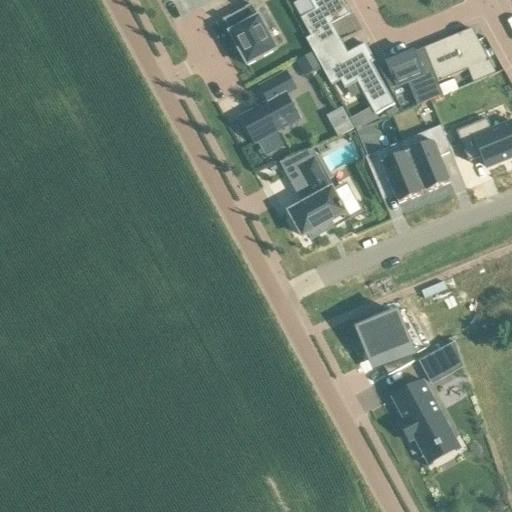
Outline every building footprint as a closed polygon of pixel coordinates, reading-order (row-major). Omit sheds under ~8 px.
[(341,0),(309,0),(316,11),(302,19),(312,37),(307,40),(314,54),(338,41),(330,26),(344,18),(339,10),(345,7),(341,0)] [(253,5),(223,21),(224,22),(225,22),(232,35),(231,35),(248,67),(278,50),(253,5)] [(472,29),(425,49),(430,63),(439,83),(490,62),(472,29)] [(338,41),(314,54),(332,86),(341,81),(346,89),(358,83),(376,116),(395,105),(372,63),(375,61),(366,44),(346,55),(338,41)] [(425,49),(379,68),(391,89),(408,83),(418,106),(444,95),(440,87),(439,83),(430,63),(425,49)] [(320,68),(312,54),(298,62),(306,76),(320,68)] [(296,90),(287,73),(260,88),(269,104),(241,119),(255,144),(300,120),(287,95),(296,90)] [(455,81),(440,87),(444,95),(458,90),(455,81)] [(343,109),(328,117),(339,138),(354,130),(343,109)] [(357,117),(351,120),(358,132),(363,128),(357,117)] [(457,132),(469,163),(483,157),(488,168),(511,158),(511,124),(493,132),(488,120),(457,132)] [(401,140),(422,193),(448,183),(437,155),(448,151),(437,124),(401,140)] [(397,203),(422,193),(401,140),(365,156),(375,181),(386,177),(397,203)] [(311,151),(282,163),(305,205),(290,213),(304,237),(310,234),(313,239),(334,227),(331,222),(346,214),(343,210),(346,209),(343,204),(341,206),(311,151)] [(405,309),(358,332),(369,353),(376,350),(389,376),(415,363),(410,352),(423,345),(405,309)] [(456,343),(428,358),(439,376),(463,363),(456,343)] [(456,439),(425,381),(393,399),(425,456),(456,439)]
